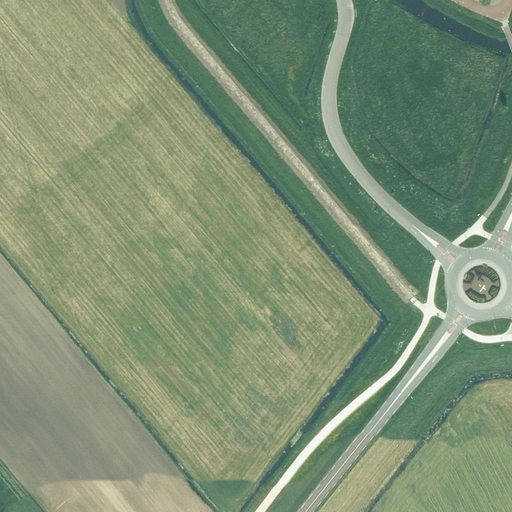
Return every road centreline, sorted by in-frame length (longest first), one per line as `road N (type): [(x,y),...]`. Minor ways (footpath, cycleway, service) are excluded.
road 1 (secondary): [(306,511),(463,308)]
road 2 (unclassified): [(382,199),(330,126),(328,84),(344,0)]
